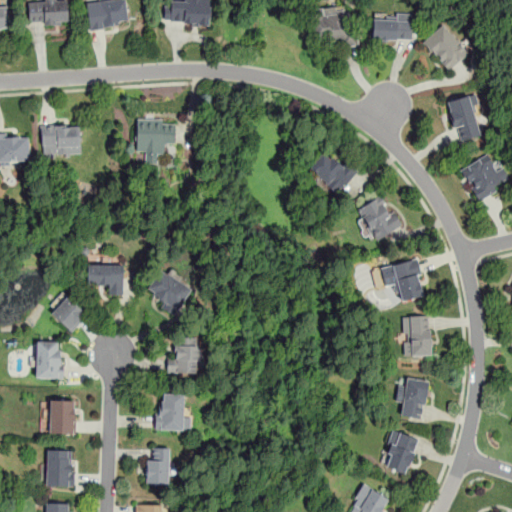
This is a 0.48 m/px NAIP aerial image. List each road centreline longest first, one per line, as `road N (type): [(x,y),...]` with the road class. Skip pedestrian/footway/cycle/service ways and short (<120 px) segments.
road 1 (residential): [(464,252),(433,192),(387,138),(306,88),(211,70),(0,81)]
road 2 (residential): [(464,252),(477,317),(477,389),(462,457),(437,511)]
road 3 (residential): [(107,511),(111,349)]
